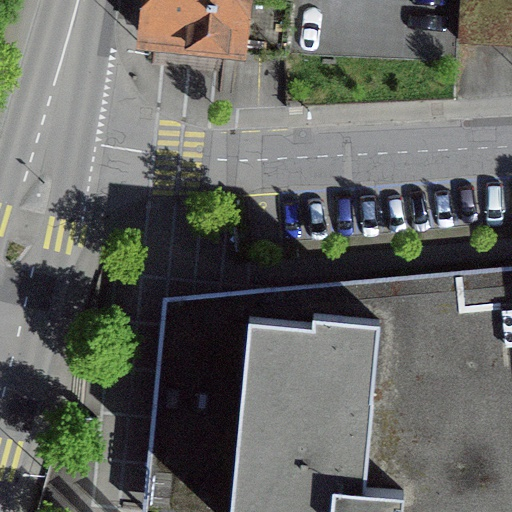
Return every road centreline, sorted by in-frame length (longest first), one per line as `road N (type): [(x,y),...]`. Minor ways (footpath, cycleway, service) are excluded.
road 1 (residential): [(46,135),(176,161),(511,146)]
road 2 (secondary): [(1,318),(46,135)]
road 3 (secondary): [(46,135),(76,0)]
